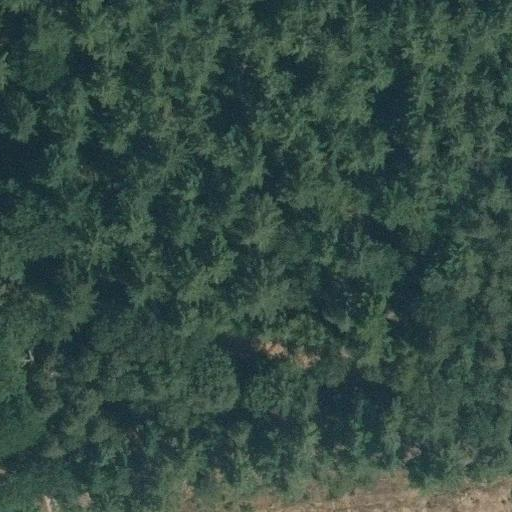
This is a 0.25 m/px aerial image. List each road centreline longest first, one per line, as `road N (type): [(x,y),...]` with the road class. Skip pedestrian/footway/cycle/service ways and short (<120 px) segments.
road 1 (track): [(494,393),(0,300)]
road 2 (track): [(52,511),(0,298)]
